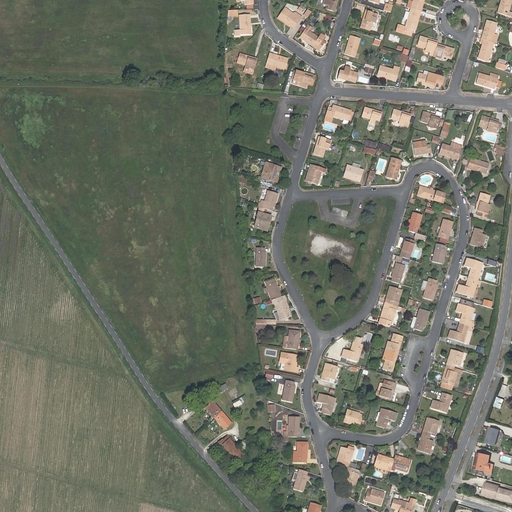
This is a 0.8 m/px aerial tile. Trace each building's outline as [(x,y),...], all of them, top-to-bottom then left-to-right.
[(326,10),(334,12),(337,0),(327,0),(328,0),(327,0),(324,0),(323,5),(327,6),(326,10)] [(413,0),(411,9),(421,12),(424,0),(413,0)] [(511,0),(501,0),(498,13),(507,16),(511,0)] [(363,11),(365,5),(358,3),(356,9),(363,11)] [(391,13),(393,5),(387,3),(385,11),(391,13)] [(293,28),(299,20),(294,16),(287,11),(288,10),(284,8),(278,17),(293,28)] [(421,12),(411,9),(406,28),(404,27),(403,32),(412,35),(413,30),(415,31),(421,12)] [(294,16),(299,20),(302,17),(295,12),(292,13),(288,10),(287,11),(294,16)] [(371,17),(372,13),(366,11),(361,28),(370,31),(372,22),(375,23),(377,19),(371,17)] [(240,16),(240,29),(241,35),(251,34),(250,26),(249,26),(248,20),(250,20),(250,15),(240,16)] [(487,21),(481,39),(484,40),(491,42),(497,24),(487,21)] [(316,49),(322,41),(325,37),(321,35),(318,38),(310,32),(306,29),(300,38),(316,49)] [(345,54),(355,57),(360,39),(350,36),(345,54)] [(437,45),(438,42),(420,37),(418,46),(426,48),(425,51),(430,52),(429,55),(433,57),(435,53),(435,50),(437,45)] [(484,40),(483,44),(478,59),(488,62),(494,43),(491,42),(484,40)] [(325,43),(322,41),(316,49),(319,51),(325,43)] [(454,50),(437,45),(435,50),(435,53),(433,57),(437,58),(442,59),(443,57),(452,59),(454,50)] [(253,71),(257,59),(240,54),(237,63),(246,65),(245,69),(253,71)] [(279,67),(285,69),(288,59),(269,54),(267,63),(279,67)] [(408,60),(409,57),(401,54),(400,61),(407,63),(408,60)] [(396,82),(399,72),(380,66),(377,76),(396,82)] [(351,68),(346,67),(344,72),(340,71),(338,78),(356,83),(359,74),(350,71),(351,68)] [(302,83),(301,86),(306,87),(307,84),(311,85),(313,76),(296,71),(294,80),(302,83)] [(428,76),(419,74),(416,83),(434,88),(435,83),(442,85),(444,78),(437,76),(436,81),(432,80),(434,75),(429,73),(428,76)] [(479,74),(476,84),(495,89),(495,87),(497,80),(498,80),(489,77),(479,74)] [(352,111),(333,106),(332,108),(330,115),(334,116),(349,121),(352,111)] [(334,116),(330,115),(332,108),(329,107),(325,120),(332,122),(334,116)] [(365,108),(362,117),(371,120),(370,122),(375,124),(376,120),(379,121),(382,113),(365,108)] [(394,110),(391,119),(400,122),(399,124),(404,126),(404,125),(407,126),(411,115),(394,110)] [(429,127),(434,128),(435,124),(438,125),(441,117),(423,112),(421,121),(429,124),(429,127)] [(482,117),(479,125),(488,128),(487,130),(495,133),(499,122),(482,117)] [(446,138),(449,128),(443,126),(440,136),(446,138)] [(327,139),(319,137),(314,154),(323,157),(325,148),(329,149),(330,144),(326,143),(327,139)] [(413,143),(415,155),(432,153),(430,145),(427,146),(426,141),(413,143)] [(378,143),(377,148),(388,151),(389,147),(378,143)] [(456,148),(450,147),(443,144),(440,154),(458,160),(462,146),(457,144),(456,148)] [(401,161),(392,159),(386,177),(396,180),(401,161)] [(486,174),(489,164),(471,159),(468,168),(486,174)] [(263,175),(262,179),(276,183),(277,178),(276,176),(274,175),(275,172),(277,173),(279,171),(280,167),(266,163),(265,168),(263,167),(261,174),(263,175)] [(311,165),(306,181),(318,184),(321,173),(325,174),(326,170),(318,167),(311,165)] [(359,174),(360,169),(348,165),(344,177),(360,182),(362,175),(359,174)] [(440,203),(443,193),(434,190),(430,190),(420,186),(417,196),(440,203)] [(258,204),(257,208),(259,208),(264,210),(272,212),(273,208),(275,208),(278,194),(268,191),(265,202),(264,205),(260,204),(258,204)] [(487,214),(490,206),(487,205),(490,196),(481,193),(478,202),(480,202),(479,207),(477,207),(476,210),(478,211),(477,215),(484,217),(485,213),(487,214)] [(444,206),(442,212),(449,214),(450,208),(444,206)] [(410,227),(409,231),(416,233),(417,234),(423,215),(413,212),(408,227),(410,227)] [(267,232),(268,227),(266,226),(268,221),(270,222),(271,217),(263,214),(258,213),(256,218),(257,218),(254,228),(267,232)] [(453,222),(444,219),(439,237),(448,239),(453,222)] [(470,245),(482,248),(486,235),(481,234),(482,231),(475,228),(470,245)] [(400,257),(409,260),(415,242),(407,239),(406,243),(405,242),(404,245),(402,249),(400,257)] [(445,246),(436,244),(432,262),(442,265),(446,250),(444,250),(445,246)] [(256,268),(265,268),(265,253),(264,252),(264,248),(256,248),(256,268)] [(408,265),(409,260),(400,257),(397,256),(395,261),(408,265)] [(469,277),(478,280),(483,263),(467,259),(465,266),(471,268),(469,277)] [(393,279),(392,282),(400,284),(406,266),(396,263),(392,278),(393,279)] [(472,297),(478,280),(469,277),(466,287),(459,285),(457,292),(472,297)] [(423,298),(433,301),(438,285),(436,285),(438,281),(429,278),(428,283),(426,290),(423,298)] [(264,284),(270,301),(271,301),(281,297),(276,284),(274,284),(273,280),(264,284)] [(390,287),(385,303),(393,305),(397,306),(398,303),(402,290),(390,287)] [(274,305),(285,301),(283,296),(281,297),(271,301),(272,304),(274,305)] [(472,308),(473,303),(461,299),(460,304),(472,308)] [(290,317),(285,301),(274,305),(280,321),(290,317)] [(393,305),(385,303),(381,319),(391,322),(392,322),(396,310),(397,306),(393,305)] [(463,314),(460,323),(469,326),(470,322),(474,309),(472,308),(460,304),(459,304),(456,311),(463,314)] [(420,308),(417,318),(414,327),(414,328),(423,331),(424,327),(425,327),(429,311),(420,308)] [(391,322),(381,319),(379,324),(390,327),(391,322)] [(469,326),(460,323),(457,332),(451,330),(448,338),(464,342),(467,330),(469,326)] [(472,327),(469,326),(467,330),(464,342),(468,344),(474,327),(472,327)] [(282,344),(282,348),(287,349),(296,350),(296,347),(298,347),(300,332),(289,331),(288,338),(287,345),(282,344)] [(391,352),(398,354),(403,337),(394,334),(391,342),(388,341),(387,347),(392,348),(391,352)] [(342,357),(358,362),(363,345),(353,342),(351,351),(344,350),(342,357)] [(391,352),(386,350),(383,360),(386,360),(383,369),(392,372),(398,354),(391,352)] [(447,366),(454,368),(455,364),(459,366),(463,353),(451,350),(447,366)] [(294,363),(295,364),(296,356),(281,353),(280,358),(282,359),(281,363),(285,364),(284,370),(296,372),(297,367),(294,366),(293,366),(294,363)] [(321,380),(329,382),(330,378),(334,380),(338,367),(326,364),(321,380)] [(453,372),(454,368),(447,366),(442,382),(453,386),(457,373),(453,372)] [(457,373),(453,386),(458,387),(463,371),(454,368),(453,372),(457,373)] [(294,382),(286,381),(282,401),(292,402),(295,386),(294,386),(294,382)] [(380,396),(392,400),(396,384),(389,381),(388,385),(383,384),(380,396)] [(452,391),(453,386),(442,382),(440,387),(452,391)] [(452,396),(443,393),(440,402),(433,400),(431,408),(447,413),(452,396)] [(324,403),(322,413),(331,415),(336,399),(320,394),(318,401),(324,403)] [(497,397),(494,406),(501,409),(504,399),(497,397)] [(224,430),(232,423),(213,402),(206,408),(224,430)] [(377,426),(386,428),(388,419),(395,421),(397,414),(382,409),(377,426)] [(360,427),(362,419),(359,418),(360,414),(347,410),(344,422),(360,427)] [(288,433),(288,437),(297,437),(297,434),(298,434),(299,429),(299,418),(289,418),(289,426),(288,433)] [(422,434),(430,436),(431,435),(435,436),(440,421),(427,418),(422,434)] [(499,430),(489,427),(485,443),(494,446),(499,430)] [(429,440),(430,436),(422,434),(417,450),(430,454),(433,441),(429,440)] [(239,458),(243,454),(230,439),(225,443),(223,440),(219,444),(237,465),(241,461),(239,458)] [(297,442),(296,460),(305,461),(305,457),(307,457),(307,443),(297,442)] [(341,447),(336,463),(344,466),(345,462),(350,464),(353,451),(341,447)] [(491,474),(493,465),(488,464),(489,456),(476,453),(473,468),(485,471),(485,473),(491,474)] [(393,463),(394,460),(378,455),(374,467),(378,468),(387,470),(387,469),(388,466),(390,467),(392,467),(393,463)] [(392,467),(391,470),(394,470),(395,468),(408,472),(411,461),(395,456),(394,460),(393,463),(392,467)] [(362,464),(360,471),(367,473),(369,466),(362,464)] [(356,469),(348,467),(343,483),(355,487),(359,474),(355,473),(356,469)] [(306,472),(298,470),(297,473),(295,480),(293,490),(302,492),(305,482),(307,476),(305,476),(306,472)] [(499,488),(499,487),(485,483),(484,486),(482,494),(496,498),(496,496),(499,488)] [(509,501),(511,492),(499,488),(496,496),(498,496),(499,498),(509,501)] [(367,493),(365,500),(381,505),(384,493),(371,489),(368,489),(367,493)] [(393,499),(391,508),(400,510),(399,511),(407,511),(408,511),(411,511),(413,505),(408,503),(393,499)] [(319,511),(321,506),(310,503),(307,511),(319,511)]
